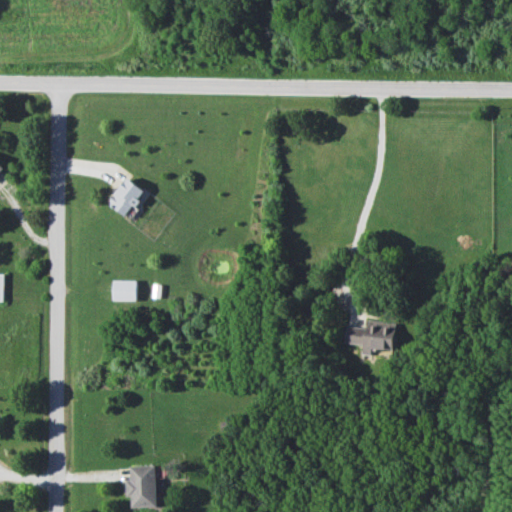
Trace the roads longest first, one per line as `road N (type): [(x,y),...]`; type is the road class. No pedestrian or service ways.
road 1 (residential): [(511,89),(0,83)]
road 2 (residential): [(65,84),(49,511)]
